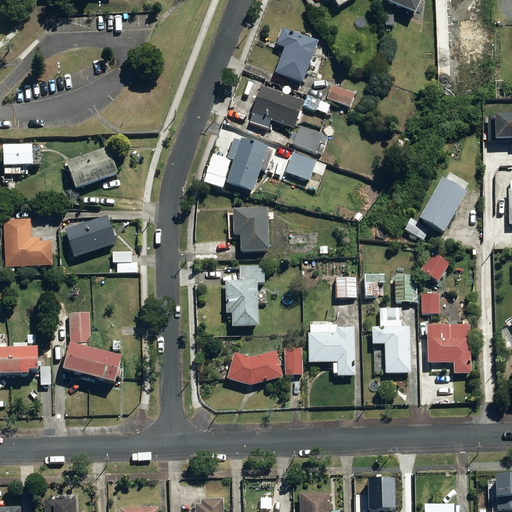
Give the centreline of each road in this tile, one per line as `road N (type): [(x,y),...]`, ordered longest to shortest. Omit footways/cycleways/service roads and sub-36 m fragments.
road 1 (residential): [(171,446),(169,197),(240,0)]
road 2 (residential): [(511,437),(171,446)]
road 3 (residential): [(171,446),(0,450)]
